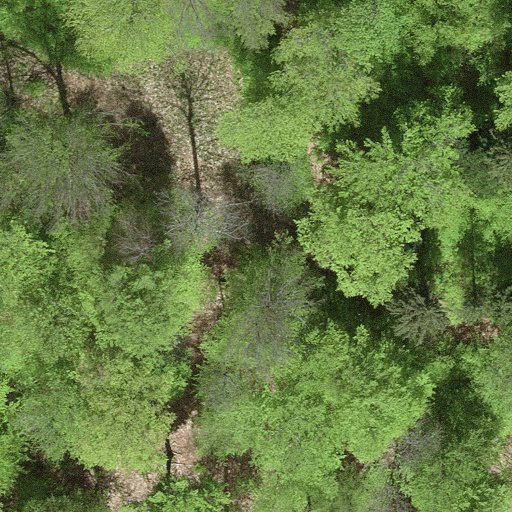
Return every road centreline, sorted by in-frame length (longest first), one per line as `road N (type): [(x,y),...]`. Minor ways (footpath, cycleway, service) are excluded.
road 1 (track): [(511,328),(134,114)]
road 2 (track): [(0,10),(134,114)]
